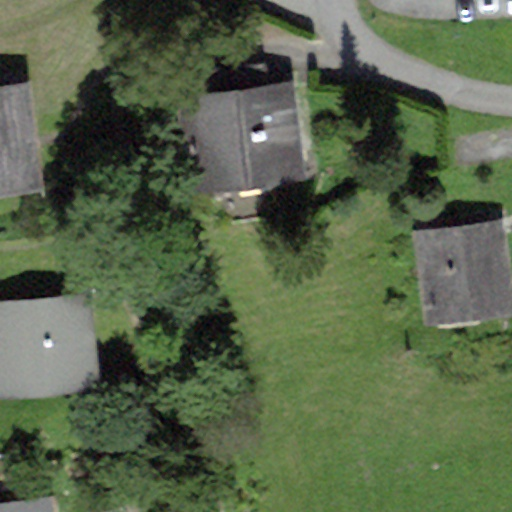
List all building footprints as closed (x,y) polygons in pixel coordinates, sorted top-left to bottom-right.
[(205,94),(183,97),(192,175),(297,163),(287,84),(264,87),(261,65),(202,72),(205,94)] [(12,97),(0,98),(0,169),(20,168),(12,97)] [(423,232),(431,299),(498,290),(489,224),(423,232)] [(0,377),(87,369),(80,302),(0,310),(0,377)] [(0,506),(0,511),(45,511),(44,501),(0,506)]
